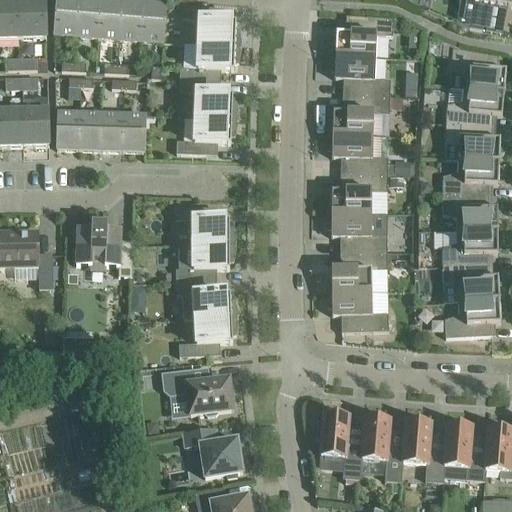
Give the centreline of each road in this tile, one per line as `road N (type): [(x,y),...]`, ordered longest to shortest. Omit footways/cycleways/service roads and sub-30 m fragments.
road 1 (unclassified): [(295,370),(297,5)]
road 2 (residential): [(511,386),(295,370)]
road 3 (residential): [(0,204),(97,202),(124,184),(205,185)]
road 4 (unclassified): [(301,511),(283,413),(295,370)]
